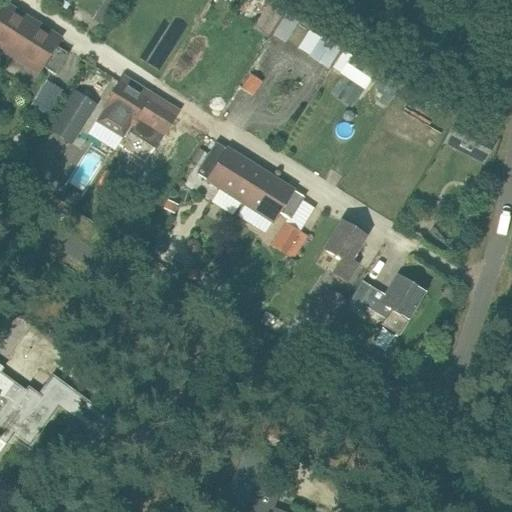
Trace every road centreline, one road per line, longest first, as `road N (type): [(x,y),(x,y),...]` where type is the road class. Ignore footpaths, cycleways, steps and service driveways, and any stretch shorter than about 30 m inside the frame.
road 1 (residential): [(37,0),(44,19),(480,289)]
road 2 (residential): [(426,460),(0,185)]
road 3 (unclassified): [(426,460),(480,289)]
road 4 (unclassified): [(480,289),(511,145)]
